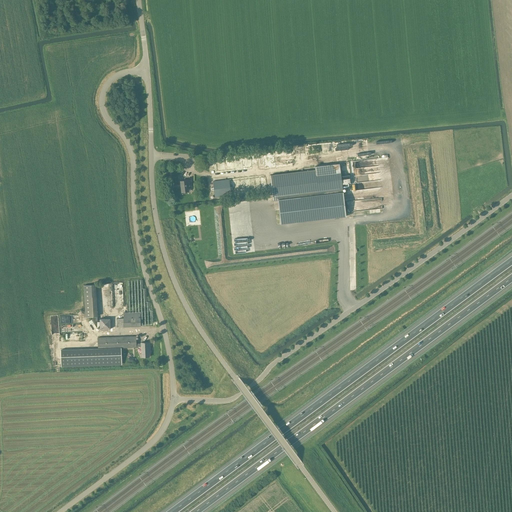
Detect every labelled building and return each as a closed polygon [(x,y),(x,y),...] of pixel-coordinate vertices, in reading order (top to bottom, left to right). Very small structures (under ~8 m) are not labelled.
[(260,169),(295,166),(294,154),(211,162),(212,173),(254,169),(253,165),(260,164),(260,169)] [(273,200),(278,200),(343,192),(342,184),(345,184),(345,186),(349,185),(349,183),(350,183),(349,176),(341,177),(340,164),(315,166),(315,170),(271,176),(273,200)] [(229,179),(213,181),(215,197),(231,195),(229,179)] [(190,180),(179,182),(181,192),(189,191),(188,188),(191,188),(190,180)] [(346,216),(343,192),(278,200),(281,224),(346,216)] [(233,212),(233,223),(248,222),(248,211),(233,212)] [(378,229),(361,231),(362,240),(379,238),(378,229)] [(236,241),(237,252),(252,251),(251,239),(245,240),(245,241),(236,241)] [(127,280),(128,312),(140,312),(141,327),(153,326),(152,310),(150,311),(149,302),(146,302),(146,289),(143,289),(143,280),(127,280)] [(97,317),(96,285),(84,286),(85,317),(97,317)] [(117,327),(124,327),(141,327),(140,312),(128,312),(123,313),(123,318),(116,319),(117,327)] [(111,318),(100,319),(100,330),(111,329),(111,318)] [(61,336),(61,349),(136,347),(136,334),(61,336)] [(141,343),(136,344),(137,347),(141,347),(142,357),(149,357),(149,350),(150,350),(150,343),(141,343)] [(122,348),(61,350),(62,367),(122,365),(122,348)]
